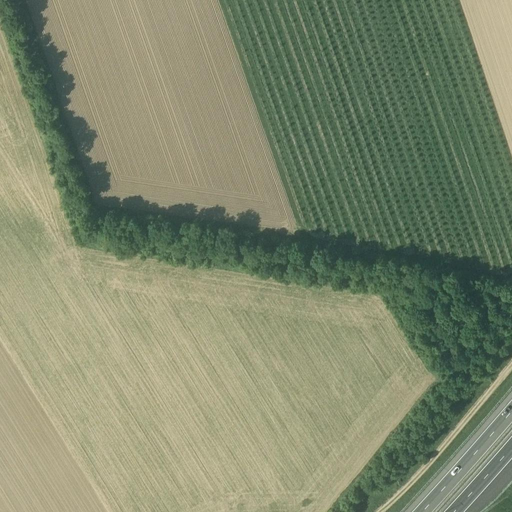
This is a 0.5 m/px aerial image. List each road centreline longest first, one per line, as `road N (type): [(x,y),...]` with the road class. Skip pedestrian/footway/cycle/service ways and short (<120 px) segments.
road 1 (track): [(511,366),(379,511)]
road 2 (motorway): [(511,410),(421,511)]
